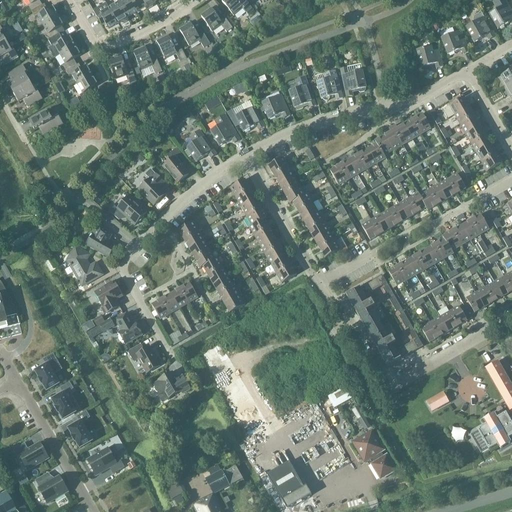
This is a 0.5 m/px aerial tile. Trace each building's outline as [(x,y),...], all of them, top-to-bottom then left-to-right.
[(32,12),(43,6),(40,1),(40,0),(28,0),(31,5),(28,7),(32,12)] [(129,0),(124,0),(119,3),(127,18),(137,13),(129,0)] [(129,0),(137,13),(146,8),(141,0),(129,0)] [(141,0),(146,8),(147,10),(153,7),(153,5),(153,4),(155,2),(154,0),(141,0)] [(222,0),(223,2),(222,2),(227,8),(226,9),(229,13),(230,12),(234,17),(243,9),(248,16),(254,11),(246,1),(244,0),(222,0)] [(497,10),(489,15),(498,30),(511,22),(511,24),(511,12),(511,11),(504,0),(498,0),(493,3),(497,10)] [(475,2),(466,7),(477,11),(480,11),(475,2)] [(106,3),(93,11),(97,18),(98,18),(102,26),(105,24),(108,29),(118,24),(109,9),(106,3)] [(118,24),(121,22),(122,24),(124,24),(129,21),(127,18),(119,3),(109,9),(118,24)] [(48,10),(45,5),(43,6),(32,12),(35,18),(38,16),(43,25),(58,17),(53,7),(48,10)] [(203,17),(202,18),(206,24),(205,24),(208,28),(209,28),(212,33),(222,26),(227,33),(233,29),(225,18),(221,22),(212,10),(211,11),(210,9),(209,9),(202,14),(202,16),(203,17)] [(495,37),(488,24),(481,13),(477,15),(475,16),(474,18),(474,20),(474,22),(475,23),(466,28),(475,43),(487,36),(490,40),(495,37)] [(46,36),(49,42),(60,36),(57,30),(64,26),(58,17),(43,25),(48,35),(46,36)] [(181,31),(180,32),(184,38),(183,38),(186,43),(187,42),(190,47),(200,41),(204,48),(210,45),(204,34),(199,37),(191,25),(190,25),(189,24),(188,23),(180,28),(180,29),(181,31)] [(21,28),(16,31),(12,33),(14,37),(23,32),(21,28)] [(461,32),(441,39),(448,55),(462,50),(463,55),(469,52),(461,32)] [(23,34),(17,39),(19,43),(26,38),(23,34)] [(55,46),(60,55),(75,46),(70,37),(63,41),(60,36),(49,42),(52,48),(55,46)] [(163,55),(166,60),(176,55),(180,62),(187,59),(181,48),(176,50),(169,38),(168,38),(167,37),(166,36),(158,40),(158,42),(158,43),(157,43),(161,50),(160,51),(162,55),(163,55)] [(12,51),(7,42),(0,46),(0,60),(4,66),(18,58),(14,50),(12,51)] [(81,56),(75,46),(60,55),(66,64),(63,66),(66,72),(77,65),(74,60),(81,56)] [(135,54),(134,54),(137,61),(136,61),(138,66),(139,66),(141,71),(152,67),(155,74),(162,72),(157,60),(152,62),(146,49),(145,49),(144,48),(143,47),(135,51),(134,52),(135,54)] [(417,51),(421,68),(436,64),(437,69),(443,67),(439,51),(433,53),(431,48),(417,51)] [(111,63),(110,63),(112,70),(111,70),(113,75),(114,75),(116,80),(127,77),(130,85),(137,82),(133,70),(127,72),(122,59),(121,59),(121,58),(119,57),(111,60),(110,61),(111,63)] [(311,58),(305,60),(307,67),(313,65),(311,58)] [(72,76),(77,85),(93,76),(87,67),(80,71),(77,65),(66,72),(69,77),(72,76)] [(506,87),(511,83),(511,65),(511,66),(511,71),(501,77),(506,87)] [(8,84),(13,94),(31,84),(26,75),(28,74),(23,66),(8,74),(12,82),(8,84)] [(347,69),(341,70),(347,98),(353,97),(352,94),(352,92),(358,90),(359,92),(360,93),(365,92),(366,91),(365,89),(366,89),(363,72),(349,75),(347,69)] [(326,81),(317,83),(321,100),(323,99),(324,101),(325,102),(327,102),(329,101),(330,99),(330,97),(335,96),(337,101),(343,99),(337,78),(335,72),(324,75),(326,81)] [(47,75),(38,80),(41,86),(51,81),(47,75)] [(93,76),(77,85),(83,94),(80,96),(83,102),(94,95),(91,90),(98,86),(93,76)] [(245,83),(235,88),(238,94),(248,90),(245,84),(245,83)] [(36,92),(31,84),(13,94),(19,103),(23,101),(28,108),(42,99),(38,91),(36,92)] [(309,86),(289,93),(295,109),(309,104),(310,109),(316,107),(309,86)] [(281,96),(262,104),(265,112),(269,120),(282,114),(284,119),(290,116),(281,96)] [(455,116),(469,107),(464,98),(449,106),(455,116)] [(262,104),(257,106),(261,114),(265,112),(262,104)] [(460,125),(478,115),(476,112),(473,114),(469,107),(455,116),(460,125)] [(185,114),(190,122),(198,116),(192,108),(185,114)] [(233,111),(227,113),(236,128),(240,125),(244,133),(257,126),(259,130),(265,127),(254,108),(253,108),(236,117),(233,111)] [(35,131),(40,129),(44,136),(63,125),(58,117),(52,120),(47,112),(29,122),(35,131)] [(413,120),(422,135),(431,129),(423,115),(413,120)] [(466,135),(480,126),(477,120),(480,118),(478,115),(460,125),(466,135)] [(225,116),(216,122),(219,127),(211,132),(212,135),(220,147),(232,139),(235,144),(240,140),(225,116)] [(404,126),(412,140),(422,135),(413,120),(404,126)] [(392,128),(403,146),(412,140),(404,126),(398,129),(396,126),(392,128)] [(471,144),(486,136),(480,126),(466,135),(471,144)] [(385,136),(394,151),(403,146),(392,128),(389,129),(391,133),(385,136)] [(200,132),(191,139),(194,143),(186,149),(187,150),(192,156),(196,163),(208,155),(211,159),(216,155),(200,132)] [(377,144),(384,156),(385,156),(394,151),(385,136),(375,142),(377,145),(377,144)] [(476,153),(491,145),(486,136),(471,144),(476,153)] [(368,150),(376,165),(386,159),(385,156),(384,156),(377,144),(377,145),(368,150)] [(425,150),(421,144),(416,146),(420,153),(425,150)] [(482,163),(496,154),(491,145),(476,153),(482,163)] [(172,177),(176,181),(178,184),(189,175),(179,163),(184,159),(176,149),(167,157),(171,161),(163,167),(172,178),(172,177)] [(187,150),(183,153),(188,159),(192,156),(187,150)] [(359,155),(367,170),(376,165),(368,150),(359,155)] [(496,154),(482,163),(487,172),(502,164),(496,154)] [(359,155),(349,161),(358,175),(367,170),(359,155)] [(274,176),(289,168),(283,158),(268,167),(274,176)] [(349,161),(340,166),(348,181),(358,175),(349,161)] [(339,186),(348,181),(340,166),(330,172),(339,186)] [(289,168),(274,176),(279,186),(294,177),(289,168)] [(150,180),(139,190),(154,206),(165,195),(160,189),(165,184),(156,175),(151,170),(145,175),(150,180)] [(448,180),(456,195),(466,189),(457,175),(448,180)] [(294,177),(279,186),(285,195),(300,186),(294,177)] [(236,198),(250,190),(245,180),(230,189),(236,198)] [(456,195),(448,180),(438,186),(447,200),(456,195)] [(305,196),(305,195),(300,186),(285,195),(290,205),(293,203),(305,196)] [(429,191),(438,206),(447,200),(438,186),(429,191)] [(250,190),(236,198),(241,208),(256,199),(250,190)] [(420,196),(427,208),(426,209),(428,211),(438,206),(429,191),(420,196)] [(409,199),(417,214),(426,209),(427,208),(420,196),(419,193),(409,199)] [(293,203),(298,212),(313,204),(307,194),(305,195),(305,196),(293,203)] [(115,207),(110,212),(119,221),(124,216),(135,226),(138,223),(141,223),(144,219),(144,216),(147,213),(129,196),(117,209),(115,207)] [(256,199),(241,208),(247,217),(261,208),(256,199)] [(400,205),(408,219),(417,214),(409,199),(400,205)] [(313,204),(298,212),(304,221),(318,213),(313,204)] [(390,210),(399,225),(408,219),(400,205),(390,210)] [(264,219),(264,220),(267,218),(261,208),(247,217),(252,226),(264,219)] [(86,210),(83,215),(89,220),(92,215),(86,210)] [(381,215),(389,230),(399,225),(390,210),(381,215)] [(309,231),(324,222),(318,213),(304,221),(309,231)] [(371,221),(380,235),(389,230),(381,215),(371,221)] [(471,221),(480,236),(489,230),(481,215),(471,221)] [(269,229),(264,220),(264,219),(252,226),(249,227),(255,237),(269,229)] [(380,235),(371,221),(362,226),(370,241),(380,235)] [(480,236),(471,221),(462,226),(470,241),(480,236)] [(179,231),(184,240),(199,232),(193,222),(179,231)] [(324,222),(309,231),(314,240),(329,232),(324,222)] [(87,246),(109,258),(115,248),(107,243),(112,236),(100,226),(94,236),(93,236),(87,246)] [(470,241),(462,226),(453,232),(461,246),(470,241)] [(260,246),(275,238),(269,229),(255,237),(260,246)] [(204,241),(199,232),(184,240),(189,250),(204,241)] [(329,232),(314,240),(320,250),(335,241),(329,232)] [(444,240),(445,240),(452,252),(452,251),(461,246),(453,232),(443,237),(444,240)] [(246,244),(253,242),(250,235),(244,238),(246,244)] [(260,246),(266,256),(280,247),(275,238),(260,246)] [(435,245),(444,260),(454,254),(452,251),(452,252),(445,240),(444,240),(435,245)] [(210,251),(204,241),(189,250),(195,259),(210,251)] [(340,251),(335,241),(320,250),(325,259),(340,251)] [(483,241),(478,244),(479,244),(484,253),(488,251),(483,241)] [(426,250),(435,265),(444,260),(435,245),(426,250)] [(266,256),(271,265),(286,257),(280,247),(266,256)] [(75,248),(68,261),(83,287),(102,275),(96,264),(90,268),(86,261),(89,256),(75,248)] [(417,256),(425,271),(435,265),(426,250),(417,256)] [(215,260),(210,251),(195,259),(201,269),(203,268),(203,267),(215,260)] [(407,261),(416,276),(425,271),(417,256),(407,261)] [(271,265),(276,274),(291,266),(286,257),(271,265)] [(203,267),(203,268),(208,276),(223,268),(217,258),(215,260),(203,267)] [(398,267),(406,281),(416,276),(407,261),(398,267)] [(291,266),(276,274),(282,284),(297,276),(291,266)] [(406,281),(398,267),(388,272),(392,279),(397,287),(406,281)] [(208,276),(214,286),(228,277),(223,268),(208,276)] [(234,287),(228,277),(214,286),(219,295),(234,287)] [(494,283),(503,298),(511,292),(511,291),(504,277),(494,283)] [(414,342),(400,350),(397,351),(393,345),(396,343),(393,337),(390,339),(372,309),(375,307),(372,301),(369,303),(365,296),(382,287),(380,282),(377,278),(346,296),(387,368),(418,350),(416,346),(414,342)] [(123,297),(114,282),(95,293),(103,307),(101,309),(104,315),(107,314),(119,307),(116,301),(123,297)] [(0,329),(7,328),(4,318),(3,319),(3,316),(4,316),(4,311),(12,306),(13,305),(0,283),(0,329)] [(485,288),(494,303),(503,298),(494,283),(485,288)] [(190,284),(180,289),(189,304),(198,299),(190,284)] [(219,295),(224,304),(239,296),(234,287),(219,295)] [(494,303),(485,288),(476,294),(484,308),(494,303)] [(179,309),(189,304),(180,289),(171,295),(179,309)] [(484,308),(476,294),(466,299),(475,314),(484,308)] [(170,315),(179,309),(171,295),(162,300),(170,315)] [(245,306),(239,296),(224,304),(230,314),(245,306)] [(160,320),(170,315),(162,300),(152,306),(160,320)] [(449,312),(458,327),(467,322),(459,307),(449,312)] [(440,318),(448,333),(458,327),(449,312),(440,318)] [(116,321),(122,331),(119,333),(120,336),(120,338),(122,342),(124,343),(126,345),(142,335),(136,324),(132,326),(126,315),(116,321)] [(102,316),(94,321),(97,326),(105,322),(102,316)] [(448,333),(440,318),(431,323),(439,338),(448,333)] [(111,320),(100,326),(102,329),(104,332),(115,326),(111,320)] [(439,338),(431,323),(421,329),(429,343),(439,338)] [(100,326),(86,333),(88,337),(102,329),(100,326)] [(226,337),(204,348),(243,429),(265,419),(226,337)] [(141,345),(128,353),(134,362),(139,359),(147,374),(160,366),(160,365),(161,364),(161,363),(159,359),(158,359),(156,359),(150,348),(145,351),(141,345)] [(39,379),(40,380),(42,384),(43,384),(47,391),(59,384),(48,366),(57,361),(53,355),(44,360),(39,363),(43,368),(36,372),(40,379),(39,379)] [(472,436),(482,453),(489,449),(489,450),(490,450),(498,445),(501,449),(511,444),(508,439),(511,436),(511,425),(509,420),(511,418),(511,385),(498,362),(486,369),(511,414),(507,417),(506,415),(497,420),(495,416),(485,421),(488,426),(479,431),(479,432),(472,436)] [(169,399),(182,391),(183,394),(190,390),(183,378),(177,381),(172,373),(159,381),(159,382),(154,385),(155,387),(154,389),(156,393),(159,393),(160,395),(159,396),(163,403),(169,399)] [(56,408),(59,413),(63,420),(75,413),(65,394),(73,389),(72,387),(70,384),(70,383),(61,388),(56,391),(59,397),(52,401),(57,408),(56,408)] [(345,385),(327,395),(335,409),(352,399),(345,385)] [(427,402),(432,412),(449,403),(443,393),(427,402)] [(73,437),(75,441),(75,442),(76,441),(80,448),(92,441),(81,423),(90,418),(86,412),(77,417),(73,420),(76,425),(69,429),(73,436),(73,437)] [(385,451),(373,431),(352,443),(365,463),(369,461),(381,480),(396,471),(387,455),(383,457),(381,454),(385,451)] [(49,459),(40,443),(28,450),(25,444),(14,451),(18,457),(20,456),(28,471),(49,459)] [(87,461),(96,476),(110,468),(114,474),(124,468),(121,462),(117,464),(108,449),(87,461)] [(267,475),(286,509),(287,510),(289,509),(310,497),(311,496),(311,494),(307,488),(306,487),(304,488),(289,462),(267,475)] [(193,506),(196,511),(220,511),(223,511),(215,494),(230,486),(222,471),(206,479),(213,494),(199,501),(200,503),(193,506)] [(48,474),(36,481),(40,488),(39,489),(42,494),(42,495),(44,498),(44,499),(48,504),(68,492),(65,488),(66,487),(65,487),(64,485),(64,484),(63,483),(63,482),(62,482),(59,477),(52,481),(48,474)] [(0,511),(16,511),(5,492),(0,495),(0,511)] [(175,501),(176,503),(178,507),(185,502),(182,498),(175,501)]
